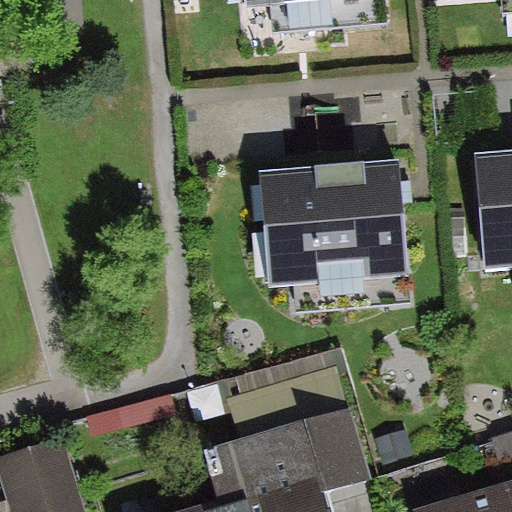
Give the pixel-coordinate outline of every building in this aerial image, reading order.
[(247,0),(249,20),(388,13),(387,0),(247,0)] [(511,160),(474,163),(483,279),(511,276),(511,160)] [(396,170),(263,183),(274,297),(319,292),(321,310),(364,306),(362,288),(407,283),(396,170)] [(320,511),(318,502),(374,485),(353,416),(201,463),(216,511),(320,511)] [(511,436),(494,441),(507,487),(511,484),(511,436)] [(0,463),(0,470),(12,511),(80,511),(62,446),(0,463)] [(511,511),(511,490),(442,511),(511,511)]
